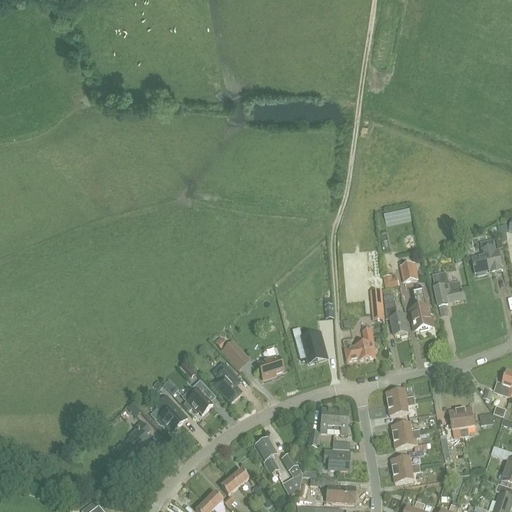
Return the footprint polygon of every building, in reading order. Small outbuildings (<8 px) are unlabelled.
[(505,226),(498,227),(501,241),(508,240),(506,234),(505,226)] [(484,257),(472,260),(476,274),(491,271),(492,274),(503,272),(499,254),(496,255),(494,248),(493,242),(481,245),(483,251),(484,257)] [(454,257),(456,265),(463,264),(462,262),(464,262),(462,255),(454,257)] [(418,281),(414,265),(401,268),(404,284),(418,281)] [(462,291),(460,284),(450,286),(447,274),(433,277),(435,289),(439,308),(448,306),(448,303),(464,300),(462,291)] [(391,276),(385,278),(387,289),(399,287),(398,279),(391,280),(391,276)] [(425,291),(413,294),(417,311),(411,312),(415,334),(420,333),(421,335),(429,333),(428,331),(433,330),(430,318),(432,317),(430,308),(429,308),(425,291)] [(382,292),(371,293),(373,315),(373,323),(385,322),(384,314),(382,292)] [(356,295),(351,296),(353,309),(359,308),(356,295)] [(407,337),(407,335),(408,335),(404,317),(398,319),(393,296),(384,298),(386,322),(391,321),(395,338),(401,337),(401,338),(407,337)] [(332,307),(325,307),(326,320),(334,320),(332,307)] [(349,313),(352,328),(362,326),(358,311),(349,313)] [(296,333),(304,332),(303,314),(289,315),(290,327),(296,326),(296,333)] [(374,345),(372,336),(371,331),(363,333),(366,346),(350,349),(351,351),(346,352),(348,364),(359,362),(359,363),(375,360),(374,353),(375,353),(375,351),(377,351),(376,345),(374,345)] [(326,360),(322,349),(319,335),(318,335),(318,336),(303,340),(302,339),(302,338),(295,340),(301,362),(307,360),(309,365),(326,360)] [(214,343),(221,351),(223,349),(227,345),(220,338),(214,343)] [(232,342),(222,352),(230,361),(233,364),(243,354),(240,351),(232,342)] [(278,358),(258,365),(263,381),(271,379),(270,377),(283,373),(278,358)] [(181,368),(189,377),(194,373),(185,364),(181,368)] [(241,384),(237,380),(222,365),(212,374),(221,383),(215,389),(231,406),(242,396),(235,389),(241,384)] [(495,394),(511,400),(511,396),(511,374),(507,373),(502,387),(498,385),(495,394)] [(163,387),(159,382),(157,384),(154,387),(158,391),(159,392),(162,389),(164,388),(163,387)] [(168,382),(163,387),(164,388),(172,397),(177,392),(168,382)] [(182,399),(187,404),(197,415),(199,414),(202,417),(213,407),(204,398),(209,393),(200,383),(182,399)] [(493,393),(487,391),(484,400),(489,402),(493,393)] [(405,392),(386,395),(388,407),(415,402),(414,398),(406,400),(405,392)] [(187,420),(179,412),(166,398),(156,408),(163,415),(158,421),(164,427),(165,427),(172,434),(173,433),(175,434),(177,434),(178,433),(179,432),(179,430),(178,429),(187,420)] [(415,402),(388,407),(390,419),(409,415),(408,408),(416,407),(415,402)] [(133,405),(128,410),(136,418),(141,413),(133,405)] [(468,430),(475,429),(472,410),(461,412),(465,439),(469,438),(468,430)] [(334,430),(335,412),(322,411),(320,435),(326,435),(327,429),(334,430)] [(335,412),(334,430),(341,430),(340,436),(346,437),(348,413),(335,412)] [(454,441),(465,439),(461,412),(449,414),(454,441)] [(508,421),(504,420),(502,426),(510,428),(511,423),(508,421)] [(145,437),(150,432),(141,423),(135,429),(138,432),(124,445),(122,443),(117,449),(123,455),(128,450),(135,457),(144,448),(145,449),(151,444),(145,437)] [(411,425),(392,428),(394,440),(421,435),(420,431),(412,433),(411,425)] [(311,433),(308,448),(315,449),(318,435),(311,433)] [(421,440),(421,435),(394,440),(396,452),(414,448),(413,441),(421,440)] [(449,455),(446,436),(440,437),(443,456),(449,455)] [(254,449),(270,476),(279,471),(272,460),(277,457),(268,441),(254,449)] [(350,445),(333,444),(332,451),(349,452),(350,445)] [(511,454),(494,449),(491,457),(509,463),(503,483),(511,485),(511,454)] [(325,452),(324,463),(329,464),(329,472),(348,473),(349,460),(342,460),(343,453),(333,453),(325,452)] [(282,461),(289,472),(297,467),(291,456),(282,461)] [(410,459),(391,463),(393,474),(420,470),(419,466),(411,467),(410,459)] [(289,472),(293,480),(283,486),(290,498),(300,491),(303,477),(297,467),(289,472)] [(420,470),(393,474),(395,486),(414,483),(413,475),(421,474),(420,470)] [(241,471),(231,480),(238,489),(249,481),(241,471)] [(324,489),(324,480),(311,479),(310,488),(324,489)] [(231,480),(220,488),(228,498),(235,506),(245,497),(238,489),(231,480)] [(261,500),(265,505),(269,501),(265,496),(266,496),(259,486),(253,491),(260,500),(261,500)] [(510,511),(511,507),(511,498),(508,497),(511,490),(498,486),(496,493),(500,494),(493,511),(510,511)] [(327,487),(326,503),(354,505),(355,489),(327,487)] [(214,494),(205,503),(213,511),(223,502),(214,494)] [(101,511),(94,503),(82,511),(101,511)] [(205,503),(196,511),(213,511),(205,503)] [(418,511),(421,505),(417,503),(414,511),(407,509),(405,511),(418,511)]
